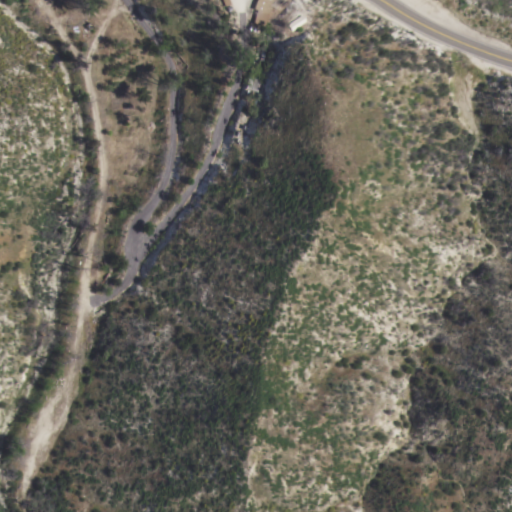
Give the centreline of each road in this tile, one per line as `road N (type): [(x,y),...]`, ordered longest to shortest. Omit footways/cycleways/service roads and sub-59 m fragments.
road 1 (residential): [(93,299),(126,276),(207,153),(238,68),(238,13)]
road 2 (residential): [(127,0),(164,50),(173,78),(165,175),(130,233),(132,260)]
road 3 (secondary): [(378,0),(511,63)]
